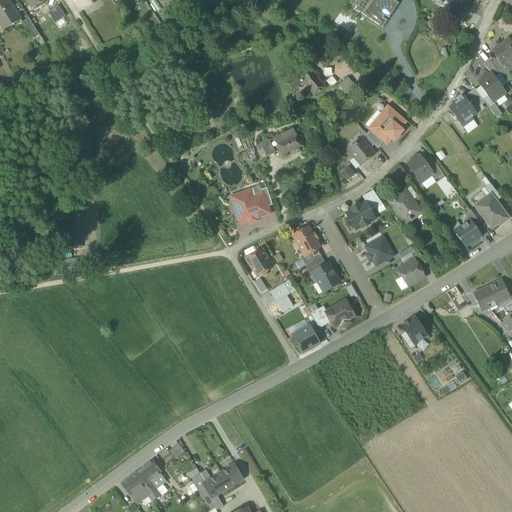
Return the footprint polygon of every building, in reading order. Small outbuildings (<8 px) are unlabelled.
[(4,29),(20,19),(8,0),(0,0),(0,17),(6,27),(4,29)] [(26,0),(32,9),(33,8),(31,5),(38,1),(40,4),(46,0),(26,0)] [(90,0),(89,1),(94,8),(105,2),(103,0),(90,0)] [(360,0),(354,9),(383,28),(387,21),(383,18),(382,17),(383,15),(385,16),(389,18),(399,4),(393,0),(360,0)] [(449,0),(452,1),(458,5),(465,9),(466,7),(470,0),(449,0)] [(452,1),(446,13),(452,16),(458,5),(452,1)] [(458,5),(452,16),(462,22),(470,9),(466,7),(465,9),(458,5)] [(53,11),(59,21),(65,17),(59,7),(53,11)] [(259,16),(265,24),(273,18),(271,15),(275,12),(271,7),(259,16)] [(22,23),(33,39),(39,35),(29,19),(22,23)] [(497,58),(502,66),(503,66),(502,65),(508,60),(509,61),(510,60),(511,58),(511,43),(509,39),(492,52),(497,58)] [(446,65),(451,60),(433,42),(428,47),(446,65)] [(301,55),(307,63),(312,59),(306,51),(301,55)] [(427,57),(421,60),(434,83),(440,79),(427,57)] [(502,66),(497,58),(491,63),(499,73),(499,74),(506,69),(503,66),(502,66)] [(508,73),(511,69),(511,63),(510,60),(509,61),(503,66),(506,69),(508,73)] [(499,73),(491,63),(491,62),(486,66),(491,73),(494,77),(499,73)] [(308,67),(292,79),(298,87),(299,87),(304,83),(315,98),(326,90),(322,85),(321,85),(308,67)] [(506,69),(499,74),(506,83),(507,83),(511,79),(511,77),(508,73),(506,69)] [(506,94),(501,87),(494,77),(491,73),(478,82),(481,87),(487,96),(493,103),(496,101),(504,96),(506,94)] [(499,73),(494,77),(501,87),(506,83),(499,74),(499,73)] [(348,77),(335,87),(345,101),(358,91),(348,77)] [(299,87),(298,87),(292,79),(288,83),(294,91),(299,87)] [(384,87),(392,94),(396,90),(387,83),(384,87)] [(481,87),(476,91),(483,99),(487,96),(481,87)] [(475,89),(468,94),(478,108),(485,103),(483,99),(476,91),(475,89)] [(458,101),(449,108),(463,127),(473,120),(472,118),(477,114),(474,111),(478,108),(468,94),(462,98),(461,96),(457,100),(458,101)] [(493,103),(487,96),(483,99),(485,103),(490,110),(495,106),(493,103)] [(504,96),(496,101),(499,106),(508,100),(504,96)] [(495,106),(490,110),(496,118),(502,114),(495,106)] [(387,144),(391,139),(384,132),(392,122),(400,128),(405,123),(400,118),(401,118),(394,112),(393,112),(388,108),(370,129),(371,130),(384,141),(387,144)] [(473,120),(463,127),(468,134),(478,127),(473,120)] [(384,132),(391,139),(392,137),(391,136),(398,129),(398,130),(400,128),(392,122),(384,132)] [(403,131),(400,128),(398,130),(398,129),(391,136),(392,137),(391,139),(394,141),(403,131)] [(274,139),(277,145),(296,136),(293,130),(274,139)] [(384,141),(371,130),(366,135),(367,135),(374,145),(378,149),(384,141)] [(362,139),(370,149),(374,145),(367,135),(362,139)] [(296,136),(277,145),(282,156),(302,147),(296,136)] [(349,152),(360,166),(374,154),(370,149),(362,139),(361,139),(354,145),(356,147),(349,152)] [(265,154),(266,157),(274,153),(268,141),(261,145),(265,154)] [(256,147),(260,156),(265,154),(261,145),(256,147)] [(441,150),(435,154),(440,161),(446,157),(441,150)] [(241,154),(244,161),(250,159),(247,152),(241,154)] [(407,165),(421,184),(431,176),(434,174),(426,164),(420,156),(407,165)] [(303,166),(309,171),(310,172),(316,166),(310,159),(303,166)] [(431,176),(434,181),(443,174),(433,160),(426,164),(434,174),(431,176)] [(349,166),(340,174),(347,181),(355,174),(349,166)] [(388,177),(392,184),(406,174),(400,166),(388,177)] [(431,176),(421,184),(426,190),(436,183),(434,181),(431,176)] [(495,200),(496,202),(501,198),(490,184),(484,189),(489,195),(490,195),(494,200),(495,200)] [(262,195),(261,190),(259,186),(252,188),(255,197),(262,195)] [(410,186),(404,190),(413,203),(414,202),(419,199),(410,186)] [(404,225),(405,225),(411,220),(410,219),(421,211),(414,202),(413,203),(404,190),(388,202),(404,225)] [(376,208),(383,204),(373,191),(362,197),(366,203),(371,211),(376,208)] [(238,213),(241,223),(269,213),(267,207),(263,196),(262,195),(255,197),(248,200),(245,193),(233,198),(235,205),(234,208),(236,212),(238,213)] [(263,196),(267,207),(272,205),(268,194),(263,196)] [(491,229),(492,229),(492,228),(498,224),(500,225),(509,219),(496,202),(495,200),(494,200),(490,195),(489,195),(474,206),(491,229)] [(442,200),(433,207),(436,210),(444,203),(442,200)] [(366,203),(359,207),(358,205),(351,209),(352,211),(346,214),(355,230),(361,226),(362,228),(370,224),(368,221),(374,217),(371,211),(366,203)] [(386,210),(383,204),(376,208),(379,214),(386,210)] [(465,213),(470,220),(471,220),(475,217),(470,210),(465,213)] [(410,219),(411,220),(422,213),(421,211),(410,219)] [(471,220),(478,231),(483,228),(475,217),(471,220)] [(454,231),(466,248),(466,247),(481,236),(481,237),(482,236),(478,231),(471,220),(470,220),(470,221),(455,231),(454,231)] [(305,255),(305,256),(317,249),(319,248),(315,240),(312,235),(308,228),(293,236),(305,255)] [(376,265),(393,256),(382,239),(366,248),(376,265)] [(411,254),(414,252),(411,247),(399,254),(402,259),(411,254)] [(260,276),(263,277),(266,275),(267,272),(266,272),(273,267),(268,260),(265,255),(265,254),(262,249),(246,259),(253,270),(255,269),(260,276)] [(301,259),(305,266),(321,257),(317,249),(305,256),(305,255),(300,258),(301,259)] [(414,260),(419,267),(426,263),(417,250),(414,252),(411,254),(414,260)] [(274,257),(278,263),(283,260),(279,254),(274,257)] [(326,266),(321,257),(305,266),(311,275),(313,274),(313,273),(326,266)] [(299,270),(305,266),(301,259),(295,263),(299,270)] [(408,287),(425,278),(419,267),(414,260),(400,268),(399,272),(402,277),(405,278),(409,285),(408,287)] [(313,274),(324,292),(339,283),(329,264),(326,266),(313,273),(313,274)] [(401,291),(408,287),(402,277),(395,281),(401,291)] [(254,283),(261,293),(267,290),(260,279),(254,283)] [(473,293),(482,313),(510,299),(511,299),(510,297),(502,279),(473,293)] [(289,281),(284,284),(290,294),(295,291),(289,281)] [(270,292),(276,303),(286,296),(290,294),(284,284),(270,292)] [(446,293),(451,301),(460,295),(455,287),(446,293)] [(385,294),(383,302),(390,304),(392,296),(385,294)] [(471,313),(466,305),(460,295),(451,301),(457,311),(456,312),(461,320),(471,313)] [(293,306),(286,296),(276,303),(283,313),(293,306)] [(331,322),(335,328),(341,324),(348,321),(354,317),(345,301),(326,311),(325,312),(331,322)] [(307,309),(310,314),(318,310),(315,304),(307,309)] [(310,314),(319,329),(331,322),(325,312),(326,311),(323,307),(318,310),(310,314)] [(511,315),(501,324),(508,332),(511,328),(511,315)] [(427,336),(415,317),(401,326),(405,332),(414,344),(427,336)] [(310,326),(293,336),(302,353),(320,344),(310,326)] [(414,344),(405,332),(400,335),(410,350),(415,347),(414,344)] [(375,340),(340,363),(355,386),(390,363),(375,340)] [(413,358),(416,363),(423,359),(419,354),(413,358)] [(455,377),(460,384),(467,379),(463,372),(455,377)] [(401,380),(367,403),(380,423),(415,400),(401,380)] [(173,449),(179,459),(188,453),(182,444),(173,449)] [(167,460),(173,458),(170,451),(165,453),(167,460)] [(151,461),(136,473),(146,484),(150,481),(160,472),(151,461)] [(203,485),(211,498),(217,495),(243,479),(235,465),(211,479),(206,483),(203,485)] [(203,478),(206,483),(211,479),(206,470),(200,474),(203,478)] [(141,488),(146,484),(136,473),(122,484),(131,496),(138,490),(141,488)] [(203,496),(206,501),(211,498),(203,485),(206,483),(203,478),(194,483),(202,496),(203,496)] [(146,484),(153,493),(157,490),(150,481),(146,484)] [(146,484),(141,488),(147,495),(149,497),(153,493),(146,484)] [(141,488),(138,490),(143,497),(147,495),(141,488)] [(137,503),(143,497),(138,490),(131,496),(137,503)] [(217,509),(217,510),(224,507),(217,495),(211,499),(217,509)]
